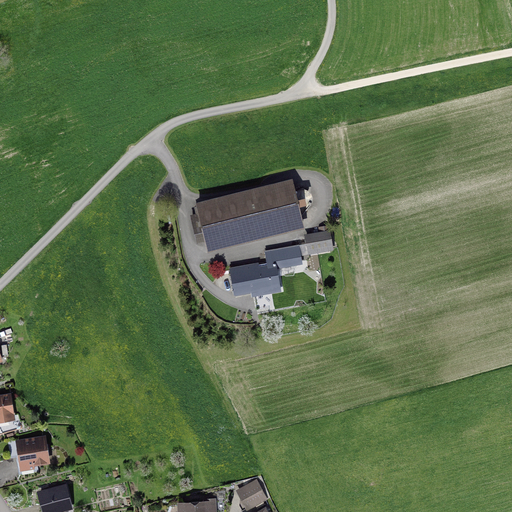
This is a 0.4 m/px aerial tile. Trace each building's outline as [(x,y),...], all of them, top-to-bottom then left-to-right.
[(284,224),(283,221),(294,218),(288,193),(223,209),(221,202),(211,204),(211,203),(196,207),(198,215),(191,219),(196,242),(205,240),(205,244),(284,224)] [(308,253),(330,249),(328,234),(305,238),(308,253)] [(279,290),(275,266),(300,262),(297,247),(265,253),(267,264),(230,270),(233,292),(260,287),(261,294),(279,290)] [(8,396),(0,397),(0,434),(21,429),(17,415),(12,416),(8,396)] [(43,438),(17,443),(20,464),(18,464),(19,471),(21,471),(22,474),(37,472),(36,464),(47,462),(43,438)] [(112,472),(102,474),(103,480),(114,478),(112,472)] [(264,498),(256,482),(239,491),(248,507),(264,498)] [(64,488),(39,494),(44,511),(55,511),(69,507),(64,488)] [(183,505),(183,511),(213,511),(213,500),(205,500),(205,504),(183,505)]
